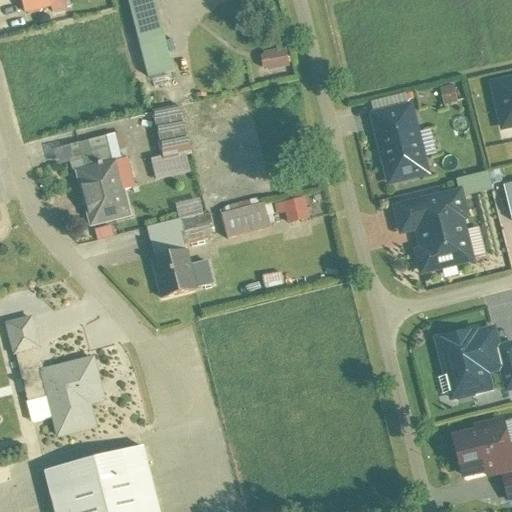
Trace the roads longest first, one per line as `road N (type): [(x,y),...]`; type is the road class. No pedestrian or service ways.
road 1 (residential): [(0,178),(24,231),(153,366),(174,481)]
road 2 (residential): [(305,0),(376,308)]
road 3 (residential): [(376,308),(429,511)]
road 4 (residential): [(376,308),(511,277)]
